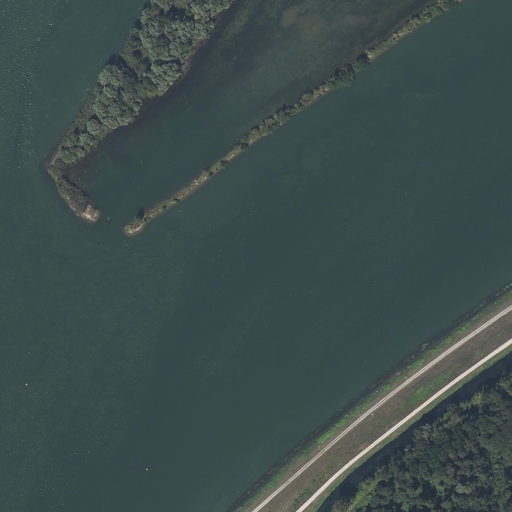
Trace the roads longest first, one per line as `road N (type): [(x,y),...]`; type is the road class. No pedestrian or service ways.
road 1 (track): [(257,511),(411,379),(511,307)]
road 2 (track): [(296,511),(405,416),(511,339)]
road 3 (track): [(511,390),(368,511)]
